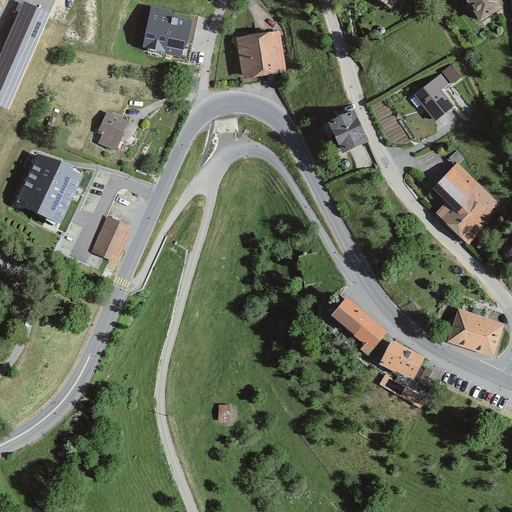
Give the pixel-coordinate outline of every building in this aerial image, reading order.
[(398,0),(375,0),(391,11),(398,0)] [(469,0),(466,3),(480,24),(499,11),(496,5),(499,3),(496,0),(469,0)] [(0,108),(7,112),(49,14),(24,4),(0,59),(0,108)] [(167,13),(152,10),(143,50),(181,57),(187,44),(192,23),(180,21),(167,13)] [(286,75),(281,34),(237,39),(242,80),(286,75)] [(450,85),(442,73),(414,95),(435,123),(455,108),(442,91),(450,85)] [(356,111),(321,125),(334,157),(369,144),(356,111)] [(119,153),(130,123),(105,113),(97,134),(101,135),(97,145),(119,153)] [(237,119),(216,121),(217,134),(238,133),(237,119)] [(84,174),(38,157),(17,201),(28,208),(25,212),(60,228),(84,174)] [(503,205),(455,161),(430,189),(446,203),(435,215),(467,244),(503,205)] [(129,263),(143,226),(115,215),(107,236),(115,240),(109,255),(129,263)] [(205,231),(194,228),(190,240),(201,243),(205,231)] [(511,258),(511,243),(509,241),(500,252),(510,261),(511,258)] [(388,333),(347,299),(331,318),(364,346),(360,350),(368,357),(388,333)] [(504,328),(459,313),(450,342),(494,357),(504,328)] [(425,360),(393,344),(381,366),(413,382),(425,360)] [(439,375),(426,368),(418,386),(431,392),(439,375)] [(427,401),(385,376),(380,385),(421,410),(427,401)] [(232,404),(219,404),(219,420),(231,420),(232,404)]
